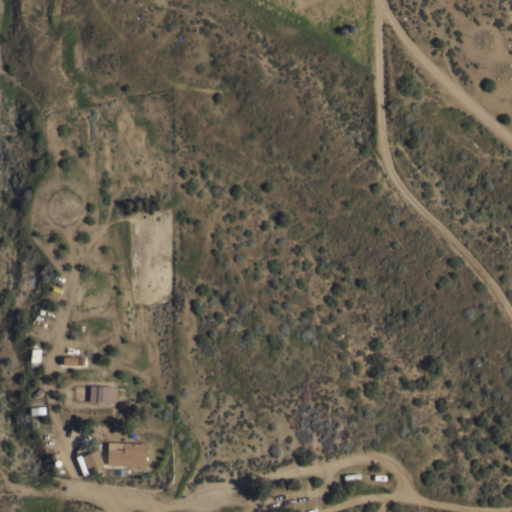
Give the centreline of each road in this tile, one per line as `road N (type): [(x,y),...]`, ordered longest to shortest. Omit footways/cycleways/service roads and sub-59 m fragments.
road 1 (track): [(2,0),(17,492),(80,492),(114,511)]
road 2 (residential): [(378,0),(388,168),(484,273),(511,316)]
road 3 (residential): [(487,511),(422,503),(404,469),(382,455),(243,483),(158,511)]
road 4 (residential): [(378,8),(422,60),(511,140)]
